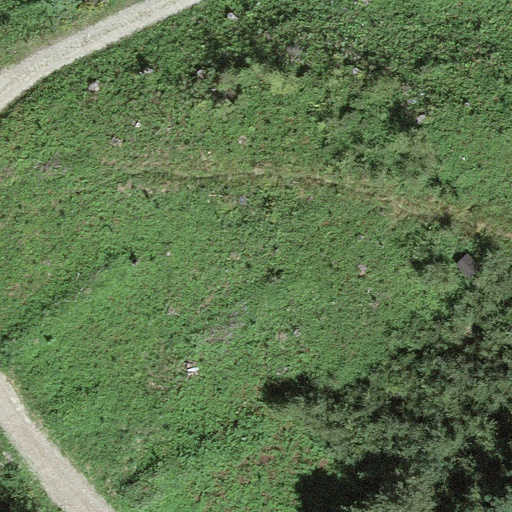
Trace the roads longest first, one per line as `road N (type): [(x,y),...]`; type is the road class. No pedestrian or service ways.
road 1 (track): [(0,87),(76,34),(158,0)]
road 2 (track): [(93,511),(18,441),(0,404)]
